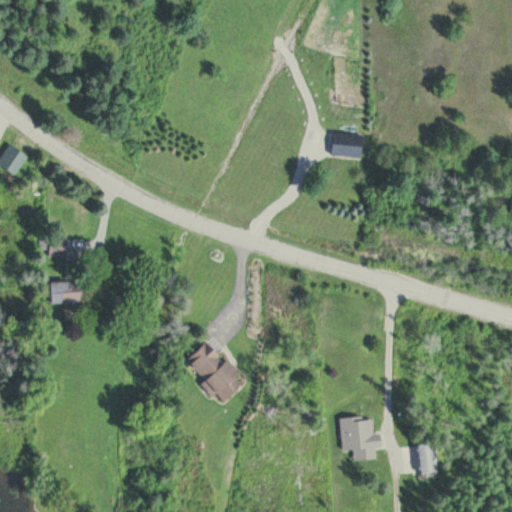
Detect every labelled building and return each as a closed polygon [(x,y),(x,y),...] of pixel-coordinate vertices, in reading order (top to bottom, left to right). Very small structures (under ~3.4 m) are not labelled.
[(362,158),(362,134),(334,134),(334,158),(362,158)] [(27,158),(9,146),(0,157),(0,167),(12,177),(27,158)] [(48,257),(67,257),(67,239),(48,239),(48,257)] [(63,308),(82,308),(82,281),(50,281),(50,303),(63,303),(63,308)] [(187,360),(205,381),(203,383),(223,404),(245,383),(207,341),(187,360)] [(355,460),(375,459),(372,419),(342,422),(344,450),(354,449),(355,460)] [(416,473),(435,473),(435,444),(416,444),(416,473)]
